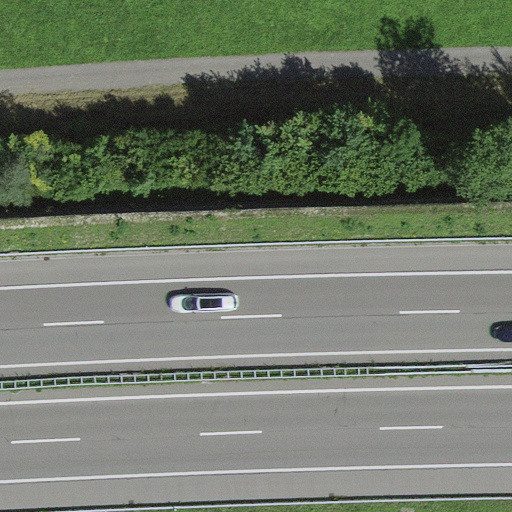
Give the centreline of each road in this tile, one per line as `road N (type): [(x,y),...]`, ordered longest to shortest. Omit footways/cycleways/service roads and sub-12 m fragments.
road 1 (track): [(0,76),(223,56),(511,52)]
road 2 (motorway): [(511,310),(0,328)]
road 3 (motorway): [(0,446),(511,428)]
